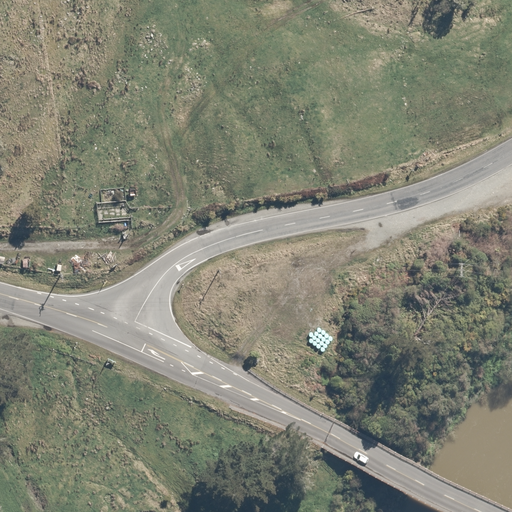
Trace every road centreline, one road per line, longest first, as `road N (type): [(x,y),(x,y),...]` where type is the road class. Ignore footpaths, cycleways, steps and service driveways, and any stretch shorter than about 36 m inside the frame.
road 1 (secondary): [(127,339),(164,274),(198,250),(410,198),(511,151)]
road 2 (secondary): [(499,511),(127,339)]
road 3 (tertiary): [(127,339),(0,294)]
